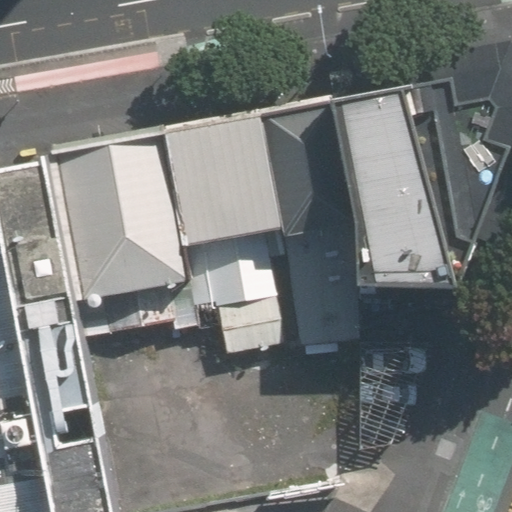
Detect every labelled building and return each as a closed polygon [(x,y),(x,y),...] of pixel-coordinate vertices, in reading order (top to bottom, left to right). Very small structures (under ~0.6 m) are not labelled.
[(458,288),(511,125),(511,88),(494,76),(336,99),(368,283),(458,288)] [(336,99),(263,112),(285,231),(289,254),(303,346),(362,341),(368,283),(336,99)] [(263,112),(167,129),(195,306),(217,302),(228,351),(285,342),(271,256),(289,254),(263,112)] [(167,129),(54,149),(90,337),(200,319),(195,306),(167,129)] [(0,511),(122,511),(122,510),(54,149),(0,158),(0,190),(13,253),(0,255),(0,511)]
